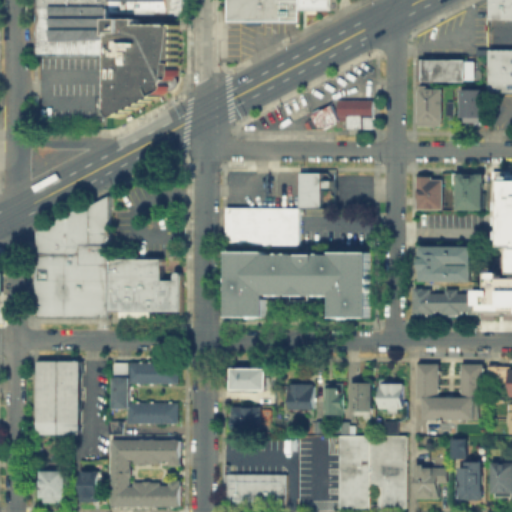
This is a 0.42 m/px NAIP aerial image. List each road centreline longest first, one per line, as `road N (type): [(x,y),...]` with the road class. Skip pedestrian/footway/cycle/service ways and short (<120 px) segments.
road 1 (residential): [(0,339),(511,341)]
road 2 (residential): [(204,511),(206,113)]
road 3 (residential): [(395,341),(396,0)]
road 4 (residential): [(205,149),(511,151)]
road 5 (residential): [(15,511),(15,212)]
road 6 (secondary): [(206,113),(419,0)]
road 7 (secondary): [(0,219),(206,113)]
road 8 (residential): [(15,212),(16,0)]
